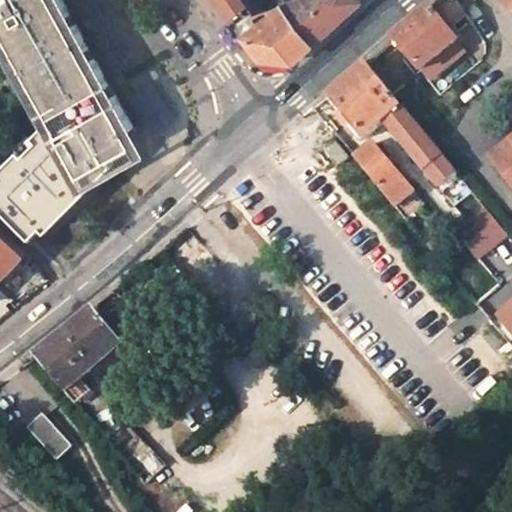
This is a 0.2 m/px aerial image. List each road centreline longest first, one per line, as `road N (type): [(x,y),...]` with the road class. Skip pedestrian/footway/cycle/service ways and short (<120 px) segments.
road 1 (tertiary): [(0,352),(260,125)]
road 2 (track): [(181,199),(254,262),(403,439)]
road 3 (tertiary): [(260,125),(399,0)]
road 4 (unclassified): [(172,0),(260,125)]
